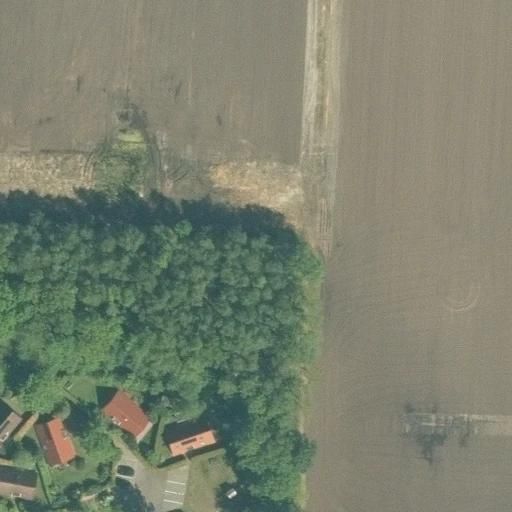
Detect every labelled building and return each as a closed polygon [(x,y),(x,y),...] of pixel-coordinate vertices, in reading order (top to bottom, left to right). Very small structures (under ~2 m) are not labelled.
[(133,437),(150,418),(119,391),(103,410),(133,437)] [(159,403),(166,405),(168,398),(162,396),(159,403)] [(53,414),(60,404),(53,398),(45,408),(53,414)] [(0,442),(20,419),(1,403),(0,403),(0,442)] [(185,412),(174,416),(176,424),(188,420),(185,412)] [(174,453),(213,441),(205,417),(167,429),(174,453)] [(49,464),(73,456),(60,418),(36,426),(49,464)] [(0,492),(32,498),(36,473),(0,466),(0,492)]
